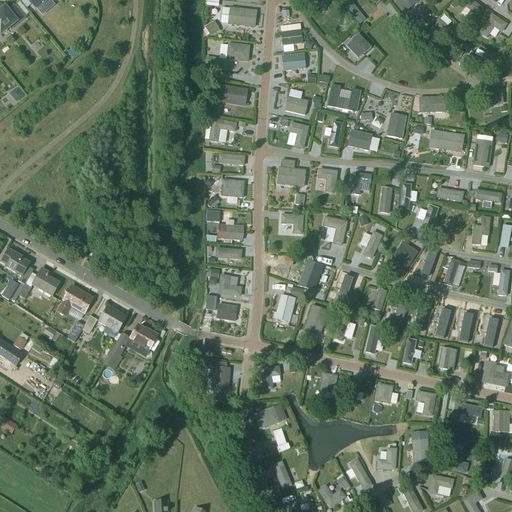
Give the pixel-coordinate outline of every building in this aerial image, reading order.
[(31,5),(27,0),(24,0),(21,3),(27,9),(31,5)] [(28,0),(36,9),(46,0),(60,0),(64,4),(69,0),(28,0)] [(418,0),(395,0),(394,1),(404,12),(418,0)] [(471,11),(463,22),(471,27),(484,8),(472,0),(468,0),(465,6),(471,11)] [(454,1),(450,6),(454,10),(458,5),(454,1)] [(351,4),(344,10),(358,27),(365,22),(351,4)] [(0,12),(0,35),(9,28),(10,29),(23,19),(14,7),(8,12),(5,8),(0,12)] [(256,30),(258,14),(231,11),(229,27),(256,30)] [(427,11),(425,13),(421,17),(420,17),(423,21),(430,15),(427,11)] [(507,23),(493,14),(480,34),(487,38),(494,27),(502,32),(507,23)] [(346,28),(348,19),(342,17),(339,26),(346,28)] [(452,29),(441,19),(425,35),(437,46),(452,29)] [(205,27),(206,29),(207,31),(210,35),(211,37),(218,33),(212,23),(205,27)] [(369,28),(365,23),(359,28),(363,33),(369,28)] [(302,29),(281,31),(283,46),(303,44),(302,29)] [(370,49),(360,36),(350,44),(356,52),(351,55),(355,60),(370,49)] [(304,47),(310,50),(313,44),(307,41),(304,47)] [(248,62),(249,45),(229,43),(227,61),(248,62)] [(449,45),(445,49),(449,54),(454,49),(449,45)] [(495,54),(487,50),(483,58),(472,53),(468,62),(486,71),(495,54)] [(305,55),(283,56),(284,72),(306,70),(305,55)] [(205,66),(216,67),(217,59),(206,57),(205,66)] [(307,84),(315,84),(316,76),(307,76),(307,84)] [(329,78),(320,76),(319,83),(328,84),(329,78)] [(249,88),(220,83),(217,102),(246,106),(249,88)] [(357,113),(361,92),(352,90),(350,101),(338,99),(341,88),(331,86),(327,107),(357,113)] [(16,103),(24,97),(17,88),(9,94),(16,103)] [(501,89),(480,93),(483,107),(503,104),(501,89)] [(309,101),(289,97),(286,112),(305,116),(309,101)] [(441,99),(420,99),(420,113),(441,113),(441,99)] [(407,118),(391,115),(387,138),(402,140),(407,118)] [(235,132),(237,122),(213,118),(209,142),(218,143),(220,130),(235,132)] [(303,149),(308,127),(291,123),(289,133),(298,134),(295,148),(303,149)] [(343,125),(333,123),(328,150),(338,151),(343,125)] [(414,134),(421,136),(422,128),(416,127),(414,134)] [(461,153),(464,135),(431,130),(428,148),(461,153)] [(371,137),(350,133),(346,149),(368,154),(371,137)] [(501,134),(499,143),(506,144),(508,136),(501,134)] [(492,142),(477,140),(474,166),(489,168),(492,142)] [(245,155),(220,153),(220,164),(244,166),(245,155)] [(212,174),(220,175),(220,167),(212,166),(212,174)] [(303,188),(305,170),(281,167),(279,185),(303,188)] [(337,171),(320,169),(319,179),(327,180),(326,192),(335,193),(337,171)] [(353,173),(351,195),(359,195),(360,183),(370,184),(371,175),(353,173)] [(414,176),(412,192),(425,193),(426,177),(414,176)] [(243,198),(244,181),(224,179),(223,196),(243,198)] [(209,189),(213,184),(208,180),(204,184),(209,189)] [(410,185),(403,185),(401,209),(408,210),(410,185)] [(464,192),(439,188),(438,198),(462,202),(464,192)] [(391,190),(381,189),(378,215),(388,216),(391,190)] [(500,203),(502,193),(476,189),(475,199),(500,203)] [(436,196),(429,194),(428,201),(435,202),(436,196)] [(295,205),(303,206),(304,196),(296,195),(295,205)] [(211,210),(220,203),(216,198),(207,205),(211,210)] [(439,210),(429,207),(421,231),(430,234),(439,210)] [(220,213),(207,212),(207,223),(219,224),(220,213)] [(303,215),(282,214),(282,224),(294,225),(294,234),(302,234),(303,215)] [(479,218),(476,214),(470,219),(473,223),(479,218)] [(347,221),(327,216),(325,226),(337,229),(334,244),(342,246),(347,221)] [(365,216),(358,219),(361,227),(368,224),(365,216)] [(483,227),(475,226),(473,245),(481,246),(482,236),(488,236),(490,218),(484,217),(483,227)] [(242,241),(243,227),(219,225),(218,240),(242,241)] [(511,228),(511,227),(504,225),(500,248),(508,250),(511,228)] [(382,235),(375,231),(364,256),(372,259),(382,235)] [(420,251),(403,241),(393,257),(403,263),(397,272),(403,276),(420,251)] [(241,260),(242,250),(217,248),(217,258),(241,260)] [(22,257),(8,249),(0,262),(21,275),(18,281),(25,285),(35,270),(28,266),(29,264),(21,259),(22,257)] [(314,249),(305,250),(306,258),(314,257),(314,249)] [(428,278),(437,254),(430,251),(420,275),(428,278)] [(285,259),(284,266),(292,267),(293,260),(285,259)] [(460,261),(452,259),(444,285),(452,287),(460,261)] [(323,266),(308,260),(299,286),(314,291),(323,266)] [(481,263),(468,262),(467,268),(480,270),(481,263)] [(59,284),(47,276),(48,275),(47,275),(48,273),(41,269),(32,286),(51,297),(59,284)] [(219,272),(207,270),(206,278),(218,279),(219,272)] [(509,271),(501,270),(498,296),(507,297),(509,271)] [(326,287),(329,275),(321,273),(319,285),(326,287)] [(230,285),(231,276),(222,274),(219,294),(240,297),(242,287),(230,285)] [(345,276),(335,303),(344,306),(353,279),(345,276)] [(24,300),(31,289),(25,285),(18,297),(24,300)] [(357,303),(370,307),(375,289),(362,286),(357,303)] [(78,292),(79,291),(72,287),(57,313),(66,318),(71,308),(84,315),(93,299),(92,300),(78,292)] [(293,289),(292,296),(303,298),(304,291),(293,289)] [(387,292),(379,289),(373,309),(381,312),(387,292)] [(6,290),(2,296),(9,301),(13,294),(6,290)] [(295,298),(281,295),(276,320),(290,323),(295,298)] [(218,298),(209,297),(208,307),(215,308),(215,305),(217,305),(218,298)] [(400,297),(392,325),(401,327),(409,299),(400,297)] [(429,305),(420,302),(413,331),(422,333),(429,305)] [(329,310),(313,304),(304,331),(320,336),(329,310)] [(237,307),(219,305),(217,320),(235,322),(237,307)] [(107,309),(99,323),(117,334),(126,319),(117,314),(107,309)] [(442,310),(435,337),(443,340),(451,312),(442,310)] [(350,317),(342,314),(334,339),(342,342),(350,317)] [(473,316),(464,314),(458,342),(468,343),(473,316)] [(90,317),(82,331),(89,335),(97,321),(90,317)] [(489,319),(483,347),(492,349),(498,321),(489,319)] [(74,344),(84,327),(77,322),(67,340),(74,344)] [(148,332),(138,327),(131,339),(122,334),(104,363),(115,369),(122,358),(120,357),(125,348),(148,361),(152,359),(153,355),(153,352),(150,350),(158,336),(149,331),(148,332)] [(381,329),(372,327),(366,355),(374,357),(381,329)] [(43,334),(52,339),(56,334),(47,328),(43,334)] [(19,336),(14,345),(20,349),(26,341),(19,336)] [(23,356),(0,340),(0,356),(16,367),(23,356)] [(417,342),(408,340),(403,365),(412,367),(417,342)] [(456,350),(442,348),(439,369),(453,371),(456,350)] [(54,358),(49,367),(55,370),(60,362),(54,358)] [(498,363),(487,361),(483,383),(506,387),(509,374),(496,372),(498,363)] [(212,362),(204,362),(203,370),(211,371),(212,362)] [(280,365),(262,367),(265,390),(274,389),(272,377),(281,376),(280,365)] [(231,367),(214,366),(212,390),(229,392),(231,367)] [(338,375),(325,373),(321,391),(334,393),(338,375)] [(360,380),(351,378),(347,404),(356,406),(360,380)] [(62,385),(55,380),(51,387),(59,391),(62,385)] [(393,386),(380,383),(377,400),(390,403),(393,386)] [(436,393),(419,390),(417,401),(426,402),(424,414),(432,416),(436,393)] [(483,409),(457,403),(454,414),(481,419),(483,409)] [(280,423),(274,406),(255,413),(261,430),(280,423)] [(510,412),(495,412),(495,433),(510,433),(510,412)] [(2,429),(11,435),(17,426),(7,420),(2,429)] [(428,439),(413,441),(415,463),(430,462),(428,439)] [(279,454),(289,450),(290,450),(288,444),(287,445),(277,448),(279,454)] [(397,448),(388,448),(388,460),(379,460),(378,468),(396,469),(397,448)] [(82,451),(75,463),(83,467),(89,455),(82,451)] [(358,459),(350,463),(365,489),(373,484),(358,459)] [(469,465),(444,459),(441,471),(466,476),(469,465)] [(511,462),(505,460),(499,479),(511,483),(511,462)] [(283,461),(273,465),(284,490),(293,486),(283,461)] [(423,464),(413,465),(414,473),(424,472),(423,464)] [(453,479),(432,475),(429,494),(437,495),(438,487),(452,489),(453,479)] [(340,488),(346,483),(342,478),(336,483),(340,488)] [(141,483),(135,485),(139,493),(145,491),(141,483)] [(333,494),(326,485),(319,490),(332,507),(347,497),(341,489),(333,494)] [(412,487),(403,492),(414,511),(420,511),(424,510),(412,487)] [(480,492),(463,501),(469,511),(480,511),(476,503),(483,498),(480,492)] [(301,511),(299,500),(290,503),(292,511),(309,511),(309,510),(302,511),(301,511)] [(154,502),(154,511),(167,511),(167,501),(154,502)] [(314,511),(315,511),(319,511),(322,510),(320,503),(313,506),(314,511)]
